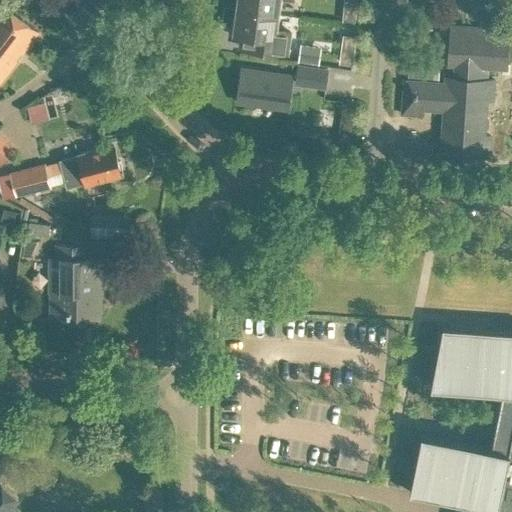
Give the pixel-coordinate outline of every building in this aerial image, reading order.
[(238,0),(238,7),(278,13),(279,0),(238,0)] [(0,80),(38,30),(5,5),(1,12),(0,11),(0,80)] [(278,13),(238,7),(234,32),(239,33),(237,46),(260,49),(287,53),(290,30),(276,28),(278,13)] [(343,7),(342,20),(355,21),(356,8),(343,7)] [(509,29),(452,25),(449,63),(456,64),(455,75),(447,75),(446,81),(404,78),(402,112),(423,114),(423,106),(444,108),(441,151),(490,155),(491,134),(485,134),(487,98),(494,98),(495,78),(487,78),(488,66),(507,67),(509,29)] [(301,43),(298,61),(318,63),(321,46),(301,43)] [(328,69),(298,65),(296,81),(325,85),(328,69)] [(408,75),(438,77),(439,67),(409,65),(408,75)] [(293,74),(241,67),(236,100),(288,107),(293,74)] [(36,117),(55,114),(53,97),(33,100),(36,117)] [(6,126),(0,131),(0,164),(22,145),(6,126)] [(60,159),(46,163),(45,160),(10,171),(11,176),(16,193),(51,185),(48,174),(64,170),(69,188),(85,183),(87,185),(90,184),(93,186),(100,184),(101,181),(122,175),(122,172),(123,169),(121,163),(118,161),(114,148),(96,153),(95,150),(94,147),(76,152),(76,153),(59,158),(60,159)] [(6,208),(3,218),(14,220),(16,211),(6,208)] [(27,232),(49,234),(50,223),(29,220),(27,232)] [(101,226),(101,236),(134,236),(134,226),(101,226)] [(49,259),(49,290),(51,290),(51,317),(69,317),(69,323),(85,323),(85,317),(99,317),(99,290),(99,278),(101,278),(101,256),(84,256),(84,243),(53,243),(53,259),(49,259)] [(511,511),(511,327),(443,323),(431,384),(502,389),(491,445),(421,431),(410,491),(467,502),(465,511),(511,511)] [(0,511),(7,511),(5,510),(18,496),(0,478),(0,511)]
